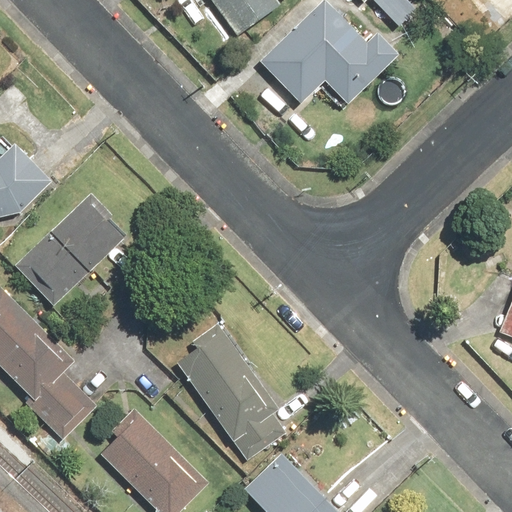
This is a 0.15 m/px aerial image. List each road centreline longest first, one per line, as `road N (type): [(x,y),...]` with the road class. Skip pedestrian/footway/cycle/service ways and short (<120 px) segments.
road 1 (residential): [(58,0),(330,281)]
road 2 (residential): [(330,281),(511,473)]
road 3 (residential): [(511,104),(330,281)]
